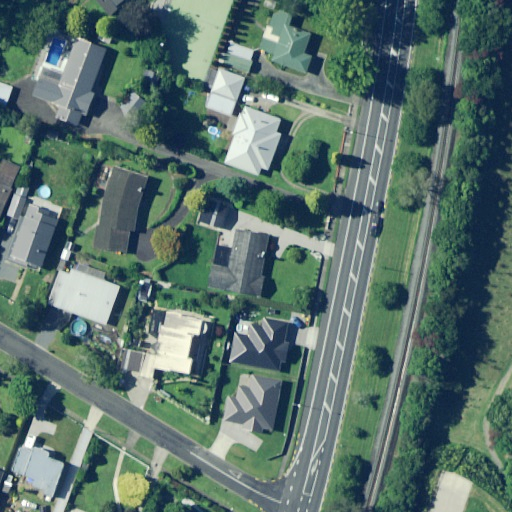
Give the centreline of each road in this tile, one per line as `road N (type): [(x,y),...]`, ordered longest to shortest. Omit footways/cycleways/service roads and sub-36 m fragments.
road 1 (primary): [(299,510),(377,157),(401,0)]
road 2 (residential): [(0,336),(245,487),(299,510)]
